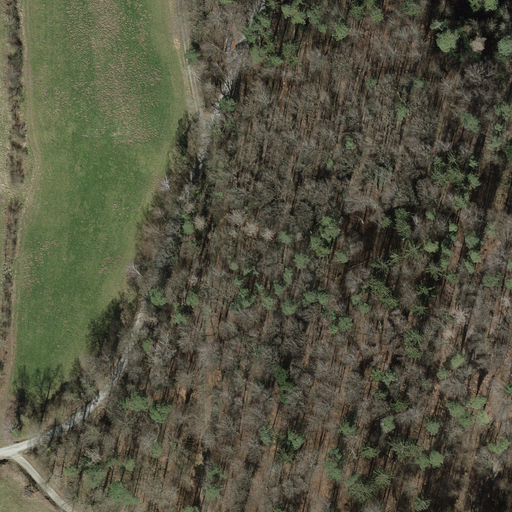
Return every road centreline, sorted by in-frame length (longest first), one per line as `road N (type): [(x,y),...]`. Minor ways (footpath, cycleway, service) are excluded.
road 1 (track): [(10,450),(16,0)]
road 2 (track): [(351,511),(424,274),(462,203),(511,140)]
road 3 (track): [(203,159),(120,368),(101,397),(78,418),(10,450)]
road 4 (track): [(203,159),(215,184),(216,264),(206,317),(206,511)]
road 5 (track): [(474,511),(508,450),(504,412),(477,361),(473,322),(511,225)]
road 6 (track): [(264,0),(203,159)]
road 7 (track): [(181,0),(203,159)]
